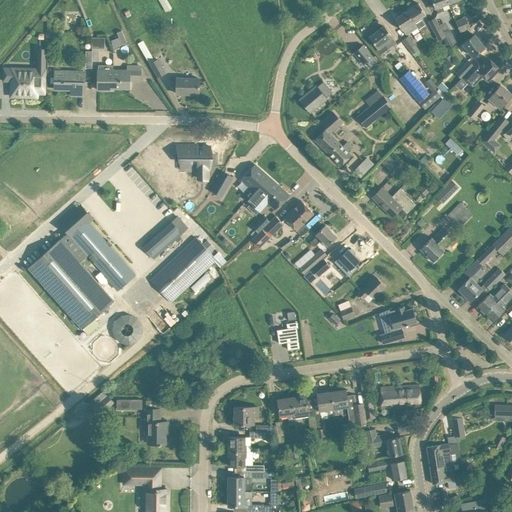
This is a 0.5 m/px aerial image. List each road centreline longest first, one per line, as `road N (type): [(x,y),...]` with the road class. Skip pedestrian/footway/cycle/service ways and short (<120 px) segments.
road 1 (residential): [(204,511),(206,423),(225,386),(446,349)]
road 2 (residential): [(429,288),(273,128)]
road 3 (residential): [(273,128),(94,119)]
road 4 (residential): [(273,128),(289,50),(349,0)]
road 5 (tertiary): [(425,511),(418,440),(460,390)]
